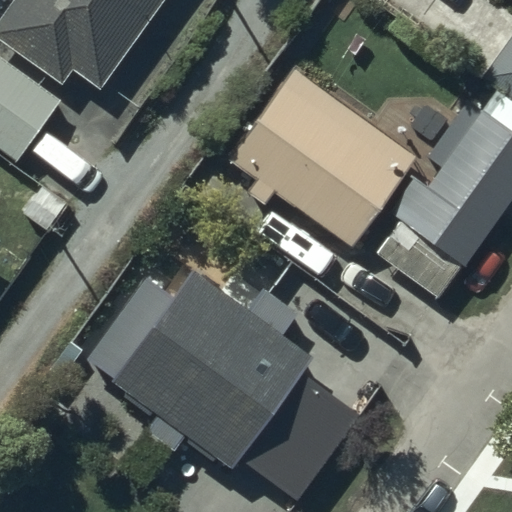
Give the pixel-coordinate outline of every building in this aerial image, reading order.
[(0,0),(0,31),(59,74),(70,59),(97,78),(152,0),(0,0)] [(511,21),(478,68),(511,92),(511,21)] [(59,91),(0,47),(0,145),(13,155),(59,91)] [(288,57),(225,149),(257,171),(246,186),(262,197),(271,184),(351,239),(416,146),(288,57)] [(410,163),(384,202),(397,210),(373,245),(436,288),(458,255),(465,260),(511,190),(511,93),(493,80),(479,99),(465,89),(422,151),(433,158),(424,173),(410,163)] [(267,289),(256,305),(187,254),(149,304),(135,294),(89,356),(123,381),(120,386),(147,406),(150,402),(153,405),(143,419),(172,440),(182,426),(186,430),(184,433),(210,453),(213,450),(225,459),(243,435),(280,463),(250,503),(261,511),(286,511),(351,424),(288,377),(311,346),(280,322),(291,307),(267,289)]
